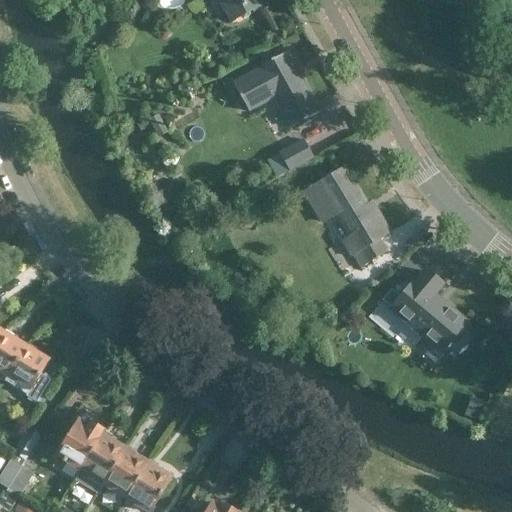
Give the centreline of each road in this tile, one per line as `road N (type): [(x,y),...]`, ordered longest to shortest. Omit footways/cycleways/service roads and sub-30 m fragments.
road 1 (residential): [(381,511),(131,342),(19,187),(0,138)]
road 2 (residential): [(511,256),(438,192),(330,0)]
